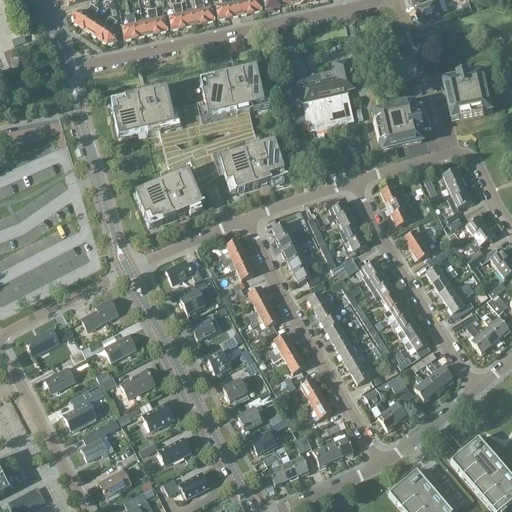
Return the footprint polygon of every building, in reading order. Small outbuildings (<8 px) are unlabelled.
[(73,25),(81,30),(90,17),(91,15),(95,10),(97,6),(99,0),(97,0),(86,3),(88,8),(91,7),(88,12),(86,15),(82,12),(71,14),(73,25)] [(225,5),(224,2),(224,0),(219,0),(220,3),(221,6),(214,7),(217,22),(228,20),(225,5)] [(250,15),(246,0),(236,3),(239,17),(250,15)] [(246,0),(250,15),(261,13),(257,0),(246,0)] [(277,0),(262,0),(265,12),(266,12),(266,14),(272,12),(272,10),(279,9),(277,0)] [(444,16),(438,0),(431,0),(412,7),(417,6),(419,11),(417,12),(418,15),(415,16),(419,25),(427,22),(428,24),(435,22),(434,20),(444,16)] [(199,8),(199,11),(203,25),(214,23),(210,8),(204,10),(203,7),(202,1),(197,2),(199,8)] [(228,20),(239,17),(236,3),(225,5),(228,20)] [(181,30),(192,28),(189,13),(182,14),(182,11),(181,5),(176,6),(181,30)] [(170,32),(181,30),(176,6),(172,7),(173,13),(174,13),(174,16),(167,18),(170,32)] [(155,11),(151,12),(156,36),(167,33),(164,19),(157,20),(156,17),(155,11)] [(203,25),(199,11),(189,13),(192,28),(203,25)] [(149,22),(142,23),(145,38),(156,36),(151,12),(146,13),(147,19),(148,19),(149,22)] [(135,40),(145,38),(142,23),(136,25),(135,21),(134,15),(129,16),(135,40)] [(124,42),(135,40),(129,16),(125,17),(126,23),(127,23),(127,26),(120,28),(124,42)] [(90,35),(98,23),(90,17),(81,30),(90,35)] [(103,26),(98,23),(90,35),(98,41),(111,20),(108,18),(105,23),(105,24),(103,26)] [(111,20),(98,41),(106,46),(116,44),(114,33),(110,31),(112,28),(113,28),(116,23),(111,20)] [(0,70),(15,64),(12,56),(0,60),(0,70)] [(333,74),(288,84),(292,99),(289,100),(295,126),(306,123),(309,134),(353,124),(348,100),(346,95),(346,93),(353,91),(351,84),(357,82),(355,74),(354,67),(352,68),(347,69),(347,65),(346,64),(334,67),(335,73),(333,74)] [(256,69),(203,82),(207,95),(202,96),(203,104),(204,105),(209,104),(212,118),(236,113),(239,128),(251,125),(248,115),(249,115),(264,111),(255,72),(257,71),(256,69)] [(466,75),(463,75),(460,76),(460,77),(458,78),(458,80),(444,83),(447,97),(447,98),(453,122),(461,120),(462,122),(473,120),(484,117),(483,115),(492,113),(487,95),(483,74),(476,76),(468,77),(468,75),(466,76),(466,75)] [(139,98),(138,96),(109,103),(117,139),(145,133),(146,138),(159,135),(161,144),(172,141),(169,127),(173,127),(165,92),(167,92),(167,90),(149,94),(149,96),(147,96),(147,95),(140,96),(141,98),(139,98)] [(252,132),(251,125),(239,128),(236,113),(212,118),(209,104),(204,105),(203,104),(188,107),(196,141),(196,142),(208,140),(228,135),(229,137),(252,132)] [(372,114),(377,134),(379,145),(381,145),(383,153),(395,150),(420,145),(420,144),(417,130),(419,129),(419,128),(420,127),(419,124),(419,121),(418,122),(417,120),(415,120),(414,114),(412,106),(372,114)] [(228,174),(223,176),(226,184),(231,183),(234,194),(234,196),(286,180),(286,178),(283,179),(273,145),(258,149),(253,135),(241,138),(246,153),(223,160),(228,174)] [(139,195),(135,197),(149,230),(153,228),(153,229),(203,207),(203,206),(200,207),(187,174),(183,176),(178,163),(167,168),(170,176),(159,181),(161,185),(139,194),(139,195)] [(445,187),(446,190),(460,183),(458,179),(460,178),(456,171),(441,178),(444,184),(440,186),(442,189),(445,187)] [(120,180),(125,193),(137,189),(132,176),(120,180)] [(448,202),(451,200),(465,194),(463,190),(465,189),(462,183),(460,183),(446,190),(449,196),(446,197),(448,202)] [(424,186),(428,197),(435,194),(430,184),(424,186)] [(401,185),(395,188),(398,194),(404,191),(401,185)] [(379,195),(385,207),(398,202),(392,190),(379,195)] [(435,194),(428,197),(431,204),(438,201),(435,194)] [(465,194),(451,200),(456,212),(472,204),(468,197),(467,198),(465,194)] [(385,207),(390,219),(403,213),(406,211),(403,204),(408,202),(406,198),(398,202),(385,207)] [(336,201),(323,207),(326,212),(328,211),(331,217),(326,220),(328,225),(334,222),(349,215),(344,204),(339,206),(336,201)] [(408,225),(403,213),(390,219),(395,230),(408,225)] [(349,215),(334,222),(336,227),(338,226),(341,233),(355,226),(349,215)] [(415,215),(409,218),(411,223),(417,221),(415,215)] [(443,230),(446,228),(458,221),(455,216),(443,223),(440,225),(443,230)] [(465,229),(472,239),(485,230),(482,227),(483,226),(478,219),(465,229)] [(458,221),(446,228),(449,234),(462,227),(458,221)] [(271,231),(276,243),(290,237),(295,234),(293,229),(287,231),(285,225),(271,231)] [(341,233),(338,234),(340,239),(342,244),(343,245),(360,237),(362,236),(359,230),(357,231),(355,226),(341,233)] [(312,233),(314,239),(320,236),(317,230),(312,233)] [(485,230),(472,239),(479,249),(493,239),(489,233),(487,234),(485,230)] [(410,253),(421,246),(414,235),(403,242),(410,253)] [(421,238),(424,244),(430,240),(427,235),(421,238)] [(323,242),(320,236),(314,239),(317,244),(323,242)] [(282,254),(295,248),(302,244),(300,239),(292,242),(290,237),(276,243),(277,244),(275,245),(277,250),(279,249),(282,254)] [(343,245),(341,246),(343,252),(347,260),(355,257),(354,254),(365,249),(360,237),(343,245)] [(430,240),(424,244),(428,249),(433,245),(430,240)] [(325,247),(323,242),(317,244),(319,250),(325,247)] [(218,259),(221,265),(230,261),(242,255),(237,243),(225,249),(227,254),(218,259)] [(428,256),(421,246),(410,253),(417,264),(428,256)] [(328,253),(325,247),(319,250),(322,256),(328,253)] [(287,265),(300,259),(309,255),(307,250),(298,254),(295,248),(282,254),(287,265)] [(425,277),(432,287),(447,277),(444,272),(439,264),(450,257),(446,252),(436,259),(431,262),(436,270),(425,277)] [(463,262),(467,268),(481,257),(477,252),(463,262)] [(489,262),(496,272),(509,263),(506,259),(507,258),(503,252),(489,262)] [(325,262),(331,259),(328,253),(322,256),(325,262)] [(233,265),(236,272),(248,266),(247,266),(249,265),(247,259),(245,260),(242,255),(230,261),(221,265),(223,270),(233,265)] [(481,257),(467,268),(471,273),(485,263),(481,257)] [(300,259),(287,265),(292,276),(311,267),(309,262),(303,265),(300,259)] [(333,265),(331,259),(325,262),(328,268),(333,265)] [(361,271),(358,273),(362,279),(361,280),(363,284),(380,273),(373,263),(361,271)] [(511,265),(511,266),(509,263),(496,272),(504,282),(511,275),(511,265)] [(191,278),(195,286),(202,282),(196,271),(191,274),(190,273),(189,274),(185,265),(165,275),(172,288),(191,278)] [(336,271),(333,265),(328,268),(330,273),(336,271)] [(253,278),(248,266),(236,272),(241,284),(253,278)] [(313,272),(311,267),(292,276),(297,288),(311,282),(308,275),(313,272)] [(330,273),(333,279),(345,272),(342,267),(336,271),(330,273)] [(477,273),(481,280),(486,277),(483,270),(477,273)] [(348,278),(345,272),(333,279),(340,290),(345,287),(342,282),(348,278)] [(380,273),(363,284),(370,294),(373,293),(386,284),(380,273)] [(453,273),(447,277),(432,287),(439,297),(450,290),(446,285),(457,278),(453,273)] [(202,282),(195,286),(182,292),(185,297),(179,300),(187,317),(204,309),(197,295),(207,290),(203,282),(202,282)] [(373,293),(370,294),(377,305),(381,302),(393,294),(386,284),(373,293)] [(450,290),(439,297),(445,307),(466,293),(470,290),(467,285),(463,288),(453,295),(450,290)] [(487,296),(491,301),(505,291),(501,285),(487,296)] [(237,286),(231,289),(234,295),(240,292),(237,287),(237,286)] [(312,297),(322,292),(319,286),(309,292),(312,297)] [(340,290),(344,296),(349,293),(345,287),(340,290)] [(471,290),(466,293),(445,307),(452,317),(463,310),(460,305),(470,298),(469,298),(474,295),(471,290)] [(254,309),(266,302),(260,291),(248,297),(254,309)] [(240,292),(234,295),(237,301),(242,298),(240,292)] [(352,298),(349,293),(344,296),(347,301),(352,298)] [(393,294),(381,302),(388,312),(400,304),(400,303),(401,302),(398,298),(397,298),(396,298),(393,294)] [(483,295),(479,298),(483,304),(487,301),(483,295)] [(313,314),(325,307),(332,302),(329,297),(322,301),(319,296),(306,303),(313,314)] [(491,301),(502,314),(507,309),(497,297),(491,301)] [(355,303),(352,298),(347,301),(350,306),(355,303)] [(95,330),(118,318),(109,301),(94,309),(95,313),(79,321),(87,336),(95,331),(95,330)] [(498,318),(502,314),(491,301),(486,305),(498,318)] [(272,313),(266,302),(254,309),(256,314),(247,318),(250,324),(256,322),(260,320),(272,313)] [(359,308),(355,303),(350,306),(354,312),(359,308)] [(388,312),(383,316),(386,320),(391,317),(394,323),(407,315),(406,314),(407,314),(407,313),(405,308),(403,308),(403,309),(400,304),(388,312)] [(325,307),(313,314),(319,325),(332,317),(325,307)] [(354,312),(357,317),(362,314),(359,308),(354,312)] [(272,313),(260,320),(266,331),(278,325),(272,313)] [(357,317),(360,322),(365,319),(362,314),(357,317)] [(394,323),(390,326),(393,331),(397,327),(401,333),(413,325),(414,324),(414,323),(412,319),(410,319),(409,319),(407,315),(394,323)] [(212,332),(217,330),(211,317),(201,322),(203,327),(191,333),(197,344),(214,335),(212,332)] [(335,324),(332,317),(319,325),(325,335),(338,328),(340,327),(337,322),(335,324)] [(466,321),(470,327),(477,323),(474,317),(466,321)] [(360,322),(364,327),(369,324),(365,319),(360,322)] [(484,324),(489,329),(498,341),(502,338),(503,339),(509,334),(498,321),(493,325),(488,320),(484,323),(484,324)] [(462,332),(470,327),(466,321),(458,326),(462,332)] [(258,327),(256,322),(250,324),(253,330),(258,327)] [(364,327),(367,332),(372,329),(369,324),(364,327)] [(401,333),(396,336),(399,341),(404,338),(408,343),(420,335),(413,325),(401,333)] [(486,352),(490,349),(476,333),(471,327),(465,330),(475,342),(470,345),(481,358),(488,353),(486,352)] [(341,333),(338,328),(325,335),(331,346),(344,338),(347,337),(344,331),(341,333)] [(367,332),(370,337),(375,334),(372,329),(367,332)] [(480,329),(476,333),(490,349),(493,346),(494,347),(500,342),(498,341),(489,329),(484,333),(480,329)] [(68,345),(75,341),(69,330),(62,333),(68,345)] [(33,359),(58,346),(51,332),(26,345),(33,359)] [(375,334),(370,337),(374,343),(379,339),(375,334)] [(408,343),(403,347),(406,352),(411,349),(415,354),(427,346),(420,335),(408,343)] [(221,354),(221,355),(229,351),(230,351),(242,344),(238,336),(219,347),(222,354),(221,354)] [(267,355),(270,360),(279,355),(291,348),(285,337),(273,344),(276,350),(273,352),(267,355)] [(110,365),(135,352),(128,338),(103,351),(110,365)] [(338,356),(350,349),(358,345),(355,339),(347,344),(344,338),(331,346),(338,356)] [(374,343),(377,348),(382,345),(379,339),(374,343)] [(90,355),(102,349),(99,343),(88,349),(90,355)] [(386,350),(382,345),(377,348),(381,354),(386,350)] [(270,360),(270,361),(273,365),(282,360),(286,366),(298,359),(291,348),(279,355),(270,360)] [(344,367),(356,360),(360,357),(358,352),(354,355),(350,349),(338,356),(344,367)] [(381,354),(385,359),(389,356),(386,350),(381,354)] [(221,355),(207,362),(215,379),(230,371),(224,359),(232,355),(230,351),(229,351),(221,355)] [(74,368),(85,362),(80,352),(69,358),(74,368)] [(432,355),(419,364),(423,370),(436,361),(432,355)] [(304,370),(298,359),(286,366),(293,377),(304,370)] [(350,378),(364,369),(367,368),(364,363),(360,366),(356,360),(344,367),(350,378)] [(407,360),(399,366),(396,367),(400,373),(411,366),(407,360)] [(413,368),(417,374),(423,370),(419,364),(413,368)] [(426,368),(433,377),(442,389),(446,386),(447,387),(453,382),(443,369),(437,373),(430,364),(426,368)] [(221,391),(228,405),(246,396),(240,384),(258,374),(254,365),(244,370),(230,378),(233,384),(232,385),(232,384),(228,386),(228,387),(221,391)] [(367,373),(364,369),(350,378),(356,389),(369,381),(365,375),(367,373)] [(51,396),(74,384),(67,371),(44,383),(51,396)] [(127,402),(154,388),(146,373),(120,386),(127,402)] [(305,377),(298,381),(302,387),(309,383),(305,377)] [(423,384),(433,397),(436,394),(437,395),(443,390),(442,389),(433,377),(423,384)] [(401,381),(399,378),(393,381),(400,392),(406,389),(401,381)] [(378,379),(371,383),(375,388),(381,385),(378,379)] [(433,397),(423,384),(419,379),(415,383),(419,388),(414,392),(424,405),(431,400),(430,399),(433,397)] [(103,394),(116,387),(112,380),(99,387),(103,394)] [(289,380),(284,383),(287,389),(293,386),(289,380)] [(391,390),(394,396),(400,392),(393,381),(388,384),(391,390)] [(300,389),(306,400),(318,393),(312,382),(300,389)] [(388,384),(363,399),(370,409),(381,403),(378,397),(391,390),(388,384)] [(296,391),(293,386),(287,389),(290,394),(296,391)] [(75,413),(63,419),(70,433),(71,432),(73,434),(80,430),(79,428),(87,424),(88,426),(94,423),(93,421),(95,420),(87,406),(93,403),(92,400),(101,395),(97,388),(69,402),(75,413)] [(318,393),(306,400),(313,411),(325,404),(318,393)] [(268,397),(245,408),(248,414),(236,420),(243,432),(244,435),(249,432),(262,426),(256,415),(273,407),(268,397)] [(331,415),(325,404),(313,411),(319,422),(331,415)] [(393,428),(396,425),(387,413),(386,414),(380,404),(375,406),(381,417),(377,421),(383,429),(387,434),(394,429),(393,428)] [(387,413),(396,425),(400,423),(401,424),(407,419),(396,406),(387,413)] [(142,419),(149,432),(150,434),(172,422),(164,407),(142,419)] [(309,414),(306,409),(301,412),(304,417),(309,414)] [(129,422),(141,416),(138,410),(126,416),(129,422)] [(312,420),(309,414),(304,417),(307,423),(312,420)] [(377,421),(371,425),(373,430),(378,427),(381,430),(383,429),(377,421)] [(116,425),(101,432),(99,433),(102,439),(119,430),(116,425)] [(337,426),(329,430),(331,437),(340,433),(337,426)] [(273,429),(261,435),(264,440),(249,448),(252,455),(255,453),(257,458),(276,448),(273,442),(279,439),(273,429)] [(331,437),(329,430),(320,434),(323,440),(331,437)] [(299,441),(305,453),(311,451),(305,438),(299,441)] [(80,451),(87,465),(101,458),(102,460),(109,457),(100,441),(80,451)] [(299,456),(305,453),(299,441),(293,443),(299,456)] [(346,441),(335,446),(341,460),(345,458),(346,459),(353,456),(346,441)] [(489,511),(504,511),(511,504),(511,482),(484,449),(477,441),(450,464),(450,465),(489,511)] [(165,468),(189,455),(182,442),(158,454),(165,468)] [(141,460),(157,452),(154,446),(137,454),(141,460)] [(335,446),(324,450),(330,465),(334,463),(335,464),(342,461),(341,460),(335,446)] [(326,466),(330,465),(324,450),(312,455),(319,471),(327,468),(326,466)] [(273,457),(277,463),(281,460),(278,454),(273,457)] [(116,466),(120,474),(122,473),(121,470),(137,461),(135,456),(116,466)] [(267,469),(277,463),(273,457),(263,463),(267,469)] [(297,480),(297,479),(290,465),(284,467),(281,460),(277,463),(280,470),(286,484),(290,482),(290,483),(297,480)] [(302,460),(290,465),(297,479),(301,478),(301,479),(309,476),(302,460)] [(286,484),(280,470),(268,474),(275,490),(282,487),(282,486),(286,484)] [(123,473),(122,473),(120,474),(98,486),(106,500),(130,488),(123,473)] [(415,474),(389,497),(388,498),(399,511),(447,511),(424,485),(415,474)] [(0,511),(0,497),(8,493),(0,476),(0,511)] [(186,502),(208,490),(201,476),(177,489),(174,483),(165,488),(170,498),(181,492),(186,502)] [(138,484),(141,490),(148,487),(146,481),(138,484)] [(270,486),(264,489),(267,494),(273,492),(270,486)] [(37,490),(7,506),(10,511),(29,511),(44,504),(37,490)] [(123,506),(125,511),(131,511),(137,509),(139,511),(150,511),(142,496),(123,506)]
